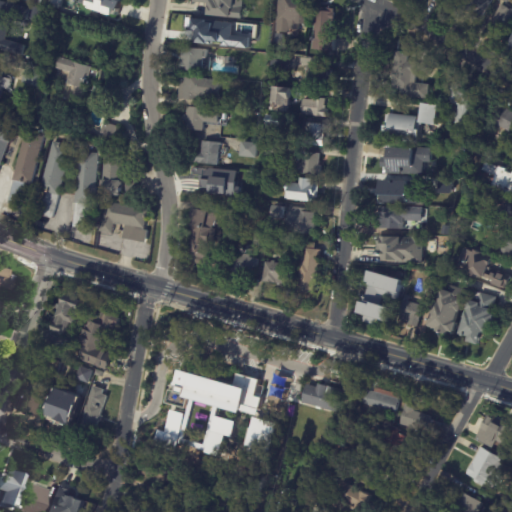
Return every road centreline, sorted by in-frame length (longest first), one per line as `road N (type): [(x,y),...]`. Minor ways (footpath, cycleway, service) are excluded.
road 1 (tertiary): [(511,389),(0,234)]
road 2 (residential): [(108,511),(167,232),(146,93),(155,0)]
road 3 (residential): [(331,336),(369,0)]
road 4 (residential): [(408,511),(511,334)]
road 5 (residential): [(0,419),(57,255)]
road 6 (residential): [(511,75),(375,0)]
road 7 (residential): [(117,480),(0,435)]
